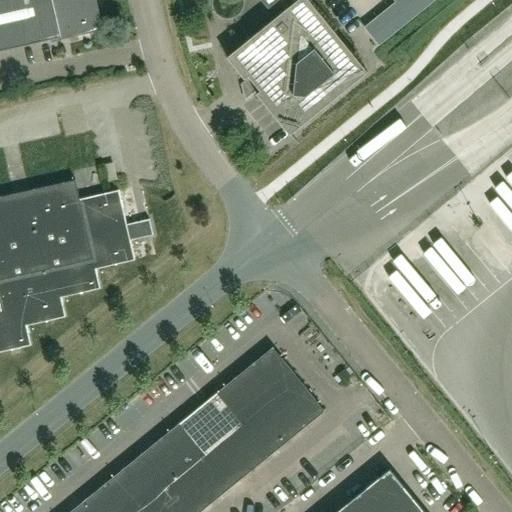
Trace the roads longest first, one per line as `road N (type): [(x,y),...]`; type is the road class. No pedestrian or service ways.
road 1 (unclassified): [(493,511),(269,237)]
road 2 (unclassified): [(0,463),(269,237)]
road 3 (unclassified): [(269,237),(171,95),(146,0)]
